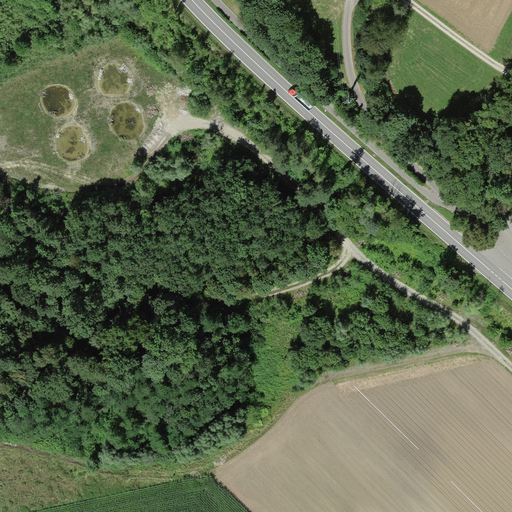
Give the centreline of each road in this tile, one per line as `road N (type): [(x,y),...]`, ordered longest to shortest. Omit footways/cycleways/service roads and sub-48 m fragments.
road 1 (track): [(0,162),(56,178),(131,175),(190,124),(225,120),(359,257),(467,329),(511,370)]
road 2 (track): [(359,257),(226,310),(242,366),(229,396),(196,421),(0,424)]
road 3 (secondary): [(511,289),(262,69),(197,0)]
road 4 (track): [(350,0),(346,39),(358,96),(441,199)]
road 5 (track): [(408,0),(511,77)]
